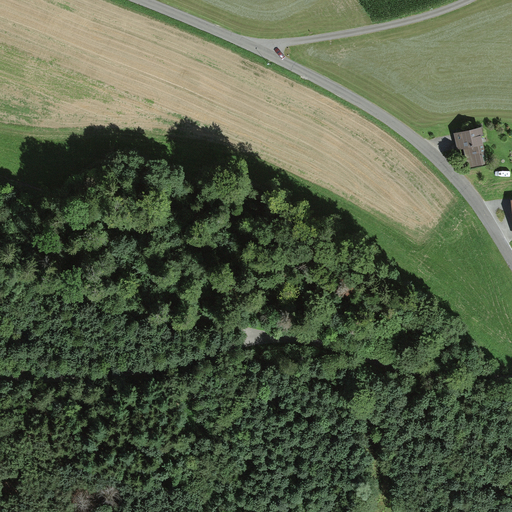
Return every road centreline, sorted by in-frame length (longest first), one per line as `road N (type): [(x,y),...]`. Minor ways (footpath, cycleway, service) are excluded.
road 1 (tertiary): [(257,46),(339,88),(427,148),(476,204),(511,263)]
road 2 (track): [(0,177),(81,216),(193,312),(268,338)]
road 3 (residential): [(466,0),(424,19),(257,46)]
road 4 (tertiary): [(143,0),(257,46)]
